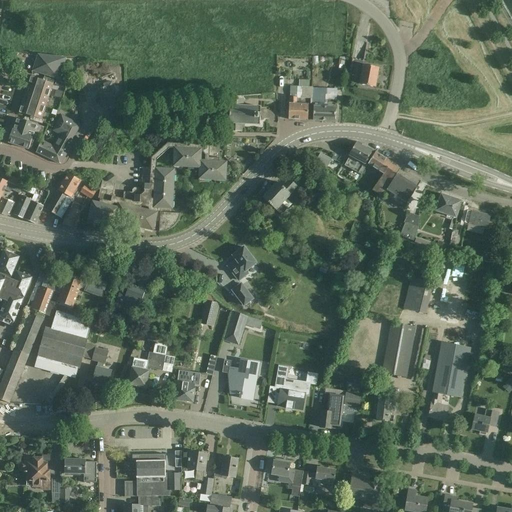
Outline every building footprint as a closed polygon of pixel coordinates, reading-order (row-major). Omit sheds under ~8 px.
[(42,74),(56,79),(59,80),(58,82),(66,85),(69,77),(60,74),(62,68),(66,59),(38,55),(33,71),(42,74)] [(364,60),(352,58),(347,83),(375,88),(378,68),(363,65),(364,60)] [(31,77),(26,91),(48,99),(54,80),(44,77),(43,81),(31,77)] [(59,80),(56,79),(54,85),(65,88),(66,85),(58,82),(59,80)] [(309,81),(299,80),(299,87),(290,86),(290,96),(301,97),(301,98),(312,99),(313,87),(309,87),(309,81)] [(115,91),(112,81),(103,84),(105,87),(99,89),(101,96),(100,96),(105,111),(117,107),(112,92),(115,91)] [(48,99),(26,91),(19,113),(28,116),(31,117),(30,120),(42,124),(43,120),(41,120),(48,99)] [(84,94),(78,96),(81,102),(85,101),(87,100),(84,94)] [(101,108),(96,97),(87,100),(85,101),(90,112),(101,108)] [(297,98),(289,97),(288,120),(307,120),(308,105),(297,104),(297,98)] [(233,98),(230,98),(229,112),(228,112),(227,112),(226,114),(226,115),(227,116),(227,117),(228,117),(229,118),(228,132),(241,132),(242,124),(260,125),(261,107),(243,107),(243,99),(233,98)] [(336,101),(327,101),(326,108),(313,107),(313,120),(335,122),(336,101)] [(64,117),(61,116),(53,131),(60,135),(54,147),(42,141),(36,153),(60,165),(74,142),(72,141),(81,126),(73,122),(64,117)] [(8,143),(29,150),(32,140),(34,133),(41,135),(44,127),(40,126),(26,121),(17,118),(13,130),(12,130),(8,143)] [(220,142),(209,142),(209,145),(167,143),(151,158),(150,168),(142,167),(141,188),(135,193),(123,192),(123,199),(112,197),(115,185),(102,181),(98,200),(100,200),(99,203),(92,202),(88,220),(89,220),(89,219),(93,220),(93,221),(109,225),(109,224),(114,225),(113,226),(114,226),(115,221),(120,222),(119,223),(135,227),(135,226),(145,228),(145,229),(153,231),(153,229),(159,229),(159,232),(161,232),(163,232),(164,231),(166,231),(167,230),(169,230),(170,229),(172,228),(173,227),(174,226),(175,225),(176,223),(177,222),(178,220),(178,219),(179,217),(179,216),(179,214),(180,214),(180,213),(172,213),(172,201),(171,201),(172,191),(173,191),(174,175),(172,175),(173,170),(174,170),(156,169),(157,160),(169,149),(174,149),(173,167),(174,167),(174,165),(179,166),(179,167),(195,168),(195,167),(199,167),(199,180),(199,178),(204,178),(204,180),(220,181),(220,179),(225,180),(224,181),(225,181),(226,162),(219,162),(220,142)] [(365,164),(372,150),(357,142),(349,156),(350,156),(345,166),(361,174),(367,165),(365,164)] [(320,152),(316,160),(327,165),(331,158),(320,152)] [(401,168),(375,152),(368,164),(383,174),(373,191),(382,196),(384,194),(403,206),(405,203),(407,204),(411,197),(416,189),(416,188),(415,189),(408,185),(410,182),(404,178),(402,181),(395,176),(401,168)] [(46,210),(48,211),(61,219),(66,210),(73,199),(71,198),(76,190),(75,190),(80,181),(67,173),(58,190),(46,210)] [(0,179),(0,197),(1,198),(5,190),(10,192),(11,190),(19,194),(20,192),(20,191),(21,189),(23,184),(24,183),(19,180),(10,176),(7,182),(7,183),(0,179)] [(297,186),(289,179),(282,187),(277,182),(262,198),(281,215),(291,204),(286,199),(291,194),(290,194),(297,186)] [(96,192),(85,185),(80,192),(91,199),(96,192)] [(438,204),(435,211),(453,217),(449,229),(452,230),(456,218),(456,217),(458,211),(462,201),(461,201),(441,194),(438,202),(438,204)] [(32,201),(21,196),(13,215),(23,219),(32,201)] [(1,197),(0,199),(0,214),(3,216),(10,216),(11,214),(15,204),(16,203),(5,198),(1,197)] [(28,211),(24,220),(35,224),(35,225),(35,224),(43,206),(35,203),(32,201),(28,211)] [(83,208),(74,203),(71,209),(70,208),(63,224),(74,228),(81,213),(83,208)] [(490,216),(471,211),(468,224),(482,227),(487,229),(490,216)] [(418,228),(405,223),(400,236),(413,241),(418,228)] [(493,233),(486,231),(484,240),(491,242),(493,233)] [(437,246),(416,238),(415,243),(435,251),(437,246)] [(447,244),(439,241),(436,250),(443,253),(447,244)] [(365,248),(356,244),(352,252),(361,256),(365,248)] [(243,248),(242,247),(236,251),(237,252),(233,256),(236,261),(228,267),(238,281),(248,274),(246,271),(256,263),(244,248),(243,248)] [(4,251),(0,261),(0,299),(1,300),(2,298),(6,300),(0,315),(14,321),(31,278),(17,272),(16,275),(11,274),(18,257),(4,251)] [(47,273),(41,270),(30,300),(35,302),(32,310),(51,317),(55,305),(59,307),(60,303),(72,308),(80,288),(100,296),(104,285),(91,280),(88,287),(81,284),(82,282),(67,276),(60,294),(41,287),(47,273)] [(433,277),(422,274),(420,280),(410,278),(403,309),(425,314),(433,283),(431,282),(433,277)] [(252,299),(241,284),(232,291),(244,306),(252,299)] [(145,291),(129,285),(126,293),(123,292),(120,300),(117,299),(114,308),(128,314),(130,309),(135,310),(138,302),(140,303),(141,301),(149,305),(150,301),(154,292),(145,289),(145,291)] [(206,301),(200,324),(212,327),(218,304),(206,301)] [(46,327),(43,338),(55,341),(58,331),(87,338),(91,322),(56,311),(51,329),(46,327)] [(43,317),(29,312),(0,385),(0,400),(8,404),(28,355),(43,317)] [(233,312),(224,341),(238,346),(247,318),(233,312)] [(415,327),(391,323),(382,373),(405,378),(415,327)] [(55,341),(43,338),(35,368),(36,368),(36,367),(75,378),(79,368),(87,338),(58,331),(55,341)] [(442,344),(433,393),(450,396),(460,398),(470,349),(442,344)] [(95,351),(92,360),(98,362),(92,383),(107,387),(111,372),(102,369),(103,363),(105,364),(108,353),(95,349),(95,351)] [(165,356),(148,352),(147,360),(134,358),(132,368),(131,375),(129,385),(146,388),(150,369),(162,371),(165,356)] [(225,360),(222,373),(233,375),(232,381),(229,381),(230,395),(237,394),(237,395),(241,395),(240,398),(250,400),(252,388),(254,389),(256,379),(259,364),(241,361),(239,370),(230,368),(231,361),(225,360)] [(279,366),(275,388),(280,389),(277,406),(286,408),(285,409),(287,409),(287,408),(291,409),(292,409),(292,410),(293,410),(293,409),(302,411),(305,395),(308,395),(310,384),(306,383),(286,380),(288,368),(279,366)] [(174,381),(173,389),(176,389),(176,392),(175,400),(185,401),(186,402),(190,403),(191,402),(192,402),(195,384),(195,382),(196,382),(198,382),(199,382),(200,375),(187,373),(179,372),(178,382),(174,381)] [(348,377),(346,388),(361,391),(363,380),(348,377)] [(346,392),(346,395),(345,398),(344,404),(341,404),(341,410),(357,413),(358,406),(359,396),(360,394),(346,392)] [(441,395),(450,396),(433,393),(434,393),(432,404),(431,404),(428,417),(446,420),(448,407),(439,405),(441,395)] [(329,399),(329,405),(323,405),(322,412),(321,418),(320,428),(330,429),(330,425),(339,426),(340,416),(341,410),(341,404),(342,398),(342,397),(330,395),(329,399)] [(391,400),(379,399),(379,405),(375,404),(374,415),(374,413),(377,414),(376,421),(388,422),(388,416),(394,416),(395,407),(390,406),(391,400)] [(499,413),(486,410),(484,417),(475,415),(471,430),(487,433),(489,426),(495,427),(499,413)] [(203,454),(190,452),(189,459),(188,459),(187,469),(196,470),(194,480),(202,481),(203,471),(204,472),(206,459),(203,458),(203,454)] [(125,497),(170,496),(170,490),(179,490),(179,491),(181,473),(179,473),(179,474),(169,474),(170,473),(165,473),(165,461),(165,455),(143,455),(144,462),(139,462),(139,461),(136,461),(136,483),(134,483),(134,482),(130,482),(130,483),(127,483),(126,485),(126,490),(124,490),(125,497)] [(237,459),(224,457),(222,472),(215,470),(214,477),(227,479),(227,477),(234,478),(237,459)] [(42,463),(42,459),(24,459),(24,463),(23,463),(22,464),(21,464),(20,465),(19,466),(19,467),(19,469),(20,469),(21,469),(22,470),(23,470),(24,472),(26,472),(26,485),(32,485),(33,486),(40,486),(40,489),(49,489),(49,471),(46,471),(46,463),(42,463)] [(86,460),(64,460),(64,476),(85,476),(85,478),(96,478),(97,462),(86,462),(86,460)] [(274,461),(271,475),(280,476),(279,482),(292,484),(292,487),(301,488),(303,472),(295,471),(288,470),(289,464),(274,461)] [(333,482),(334,482),(336,471),(317,468),(316,475),(311,474),(311,473),(304,472),(302,484),(314,486),(314,487),(332,490),(333,482)] [(360,476),(352,475),(348,497),(364,500),(363,508),(379,511),(381,500),(378,500),(380,485),(359,481),(360,476)] [(60,506),(59,478),(52,478),(52,506),(60,506)] [(211,501),(211,495),(213,479),(206,478),(205,485),(202,485),(200,500),(211,501)] [(416,491),(408,490),(405,510),(419,511),(425,511),(427,499),(415,497),(416,491)] [(211,495),(211,501),(210,502),(230,505),(231,498),(211,495)] [(443,509),(442,511),(480,511),(481,510),(471,508),(472,504),(452,501),(452,497),(445,496),(443,506),(443,509)] [(156,497),(141,497),(141,506),(148,506),(159,506),(159,505),(161,505),(161,498),(156,498),(156,497)] [(179,498),(178,506),(189,507),(190,500),(179,498)]
